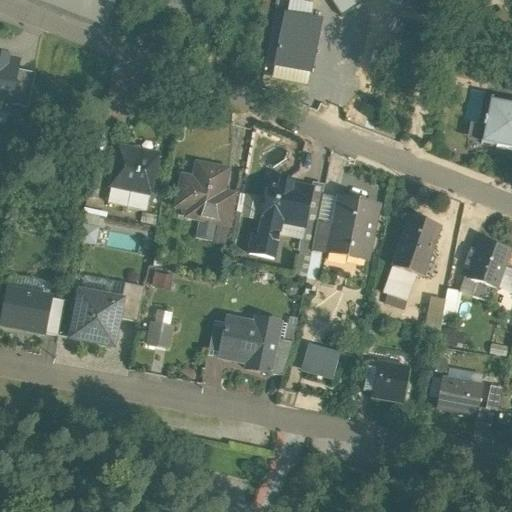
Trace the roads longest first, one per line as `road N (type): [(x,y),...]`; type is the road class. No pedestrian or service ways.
road 1 (residential): [(511,202),(0,4)]
road 2 (residential): [(511,454),(0,361)]
